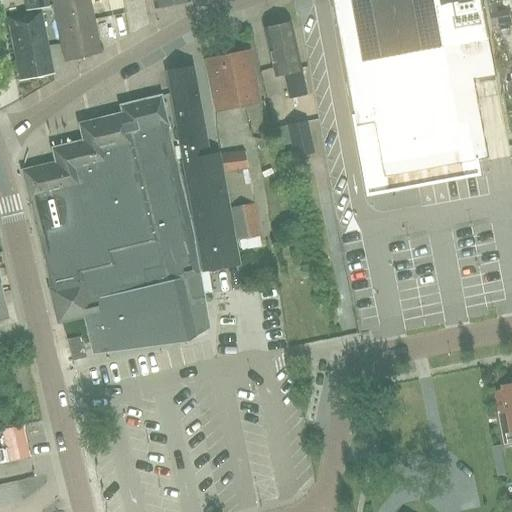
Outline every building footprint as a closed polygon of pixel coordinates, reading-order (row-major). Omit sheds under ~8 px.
[(24,0),(26,9),(46,6),(45,0),(24,0)] [(83,57),(100,53),(88,0),(52,0),(65,61),(83,57)] [(152,0),(154,9),(189,2),(188,0),(152,0)] [(487,158),(489,158),(475,81),(496,77),(489,39),(494,38),(486,0),(332,0),(356,127),(362,126),(377,123),(379,138),(384,163),(387,177),(409,173),(462,163),(465,178),(481,175),(479,160),(487,158)] [(490,13),(493,26),(511,22),(511,21),(510,9),(490,13)] [(54,74),(42,13),(8,20),(20,81),(54,74)] [(290,24),(264,29),(274,76),(284,74),(289,98),(306,95),(290,24)] [(216,112),(261,102),(250,51),(205,61),(216,112)] [(181,161),(201,271),(239,264),(225,185),(223,174),(219,154),(209,155),(193,67),(166,72),(182,160),(181,161)] [(503,80),(494,81),(496,112),(505,112),(503,80)] [(55,162),(23,170),(31,201),(60,320),(82,314),(90,348),(160,331),(210,318),(191,226),(166,125),(168,125),(161,95),(120,105),(122,113),(118,114),(100,118),(81,130),(83,139),(51,146),(55,162)] [(279,144),(290,142),(293,158),(315,153),(307,121),(286,126),(275,128),(279,144)] [(220,154),(223,174),(247,170),(244,151),(220,154)] [(223,174),(225,185),(249,181),(247,170),(223,174)] [(254,203),(230,207),(229,207),(235,239),(260,235),(254,203)] [(420,262),(405,265),(407,276),(422,274),(420,262)] [(0,320),(9,318),(0,283),(0,320)] [(73,361),(86,358),(81,337),(68,340),(73,361)] [(506,390),(498,392),(502,413),(510,411),(511,425),(511,384),(505,386),(506,390)] [(6,448),(0,449),(0,463),(9,462),(28,457),(23,435),(21,426),(2,430),(4,439),(6,448)]
